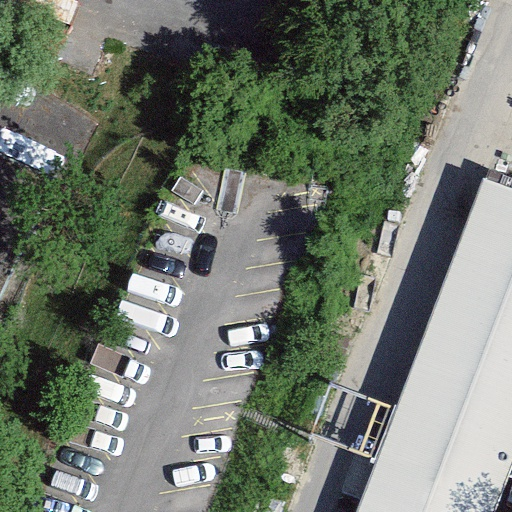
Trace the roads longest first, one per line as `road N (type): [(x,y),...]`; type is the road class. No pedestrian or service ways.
road 1 (residential): [(323,511),(511,30)]
road 2 (unknown): [(78,0),(191,52)]
